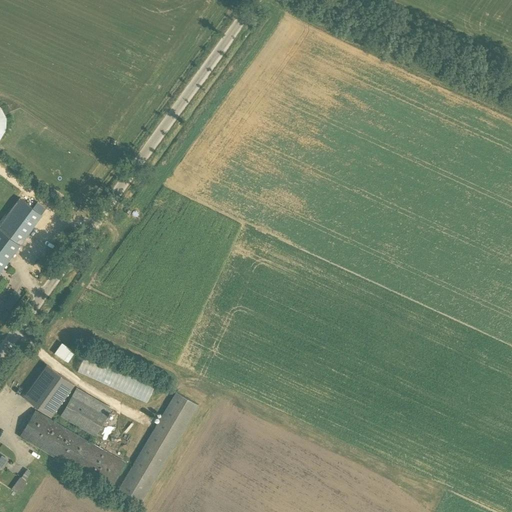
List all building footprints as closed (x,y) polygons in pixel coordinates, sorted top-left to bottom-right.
[(0,271),(3,268),(45,209),(37,202),(32,208),(20,198),(0,225),(0,271)] [(61,344),(55,353),(68,362),(74,354),(70,351),(71,350),(61,344)] [(75,373),(147,402),(154,384),(82,355),(75,373)] [(46,365),(23,398),(51,417),(74,385),(46,365)] [(77,388),(60,416),(95,437),(112,409),(77,388)] [(138,507),(198,406),(175,393),(116,494),(138,507)] [(125,463),(35,411),(20,437),(76,470),(72,476),(78,480),(80,476),(82,477),(84,474),(109,489),(125,463)] [(27,470),(21,478),(25,481),(31,473),(27,470)]
